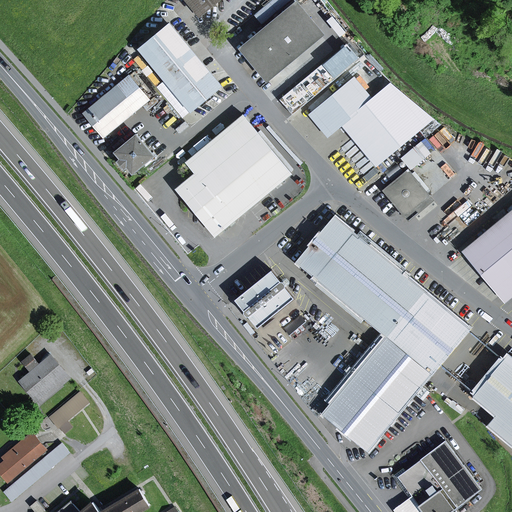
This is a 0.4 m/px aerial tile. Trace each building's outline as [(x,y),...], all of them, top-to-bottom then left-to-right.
[(189,0),(202,17),(224,0),(189,0)] [(305,2),(245,49),(273,84),(333,36),(305,2)] [(195,55),(170,25),(136,52),(161,83),(195,55)] [(195,55),(161,83),(189,118),(223,91),(195,55)] [(348,66),(337,55),(323,70),(334,81),(348,66)] [(351,70),(306,106),(331,138),(376,103),(351,70)] [(131,75),(83,113),(104,139),(152,101),(131,75)] [(218,235),(298,171),(252,113),(190,163),(200,175),(182,189),(218,235)] [(418,125),(427,136),(442,125),(434,114),(418,125)] [(134,135),(111,153),(131,177),(153,160),(134,135)] [(413,169),(438,148),(428,136),(403,158),(413,169)] [(405,171),(381,190),(403,217),(427,198),(405,171)] [(476,331),(338,216),(299,262),(387,335),(321,414),(372,456),(476,331)] [(511,216),(468,251),(510,304),(511,302),(511,216)] [(273,273),(236,301),(258,331),(296,302),(273,273)] [(297,340),(314,327),(305,315),(288,328),(297,340)] [(28,373),(17,382),(37,406),(70,380),(50,355),(38,365),(30,355),(20,363),(28,373)] [(511,358),(479,398),(502,417),(495,426),(511,439),(511,358)] [(80,392),(48,418),(58,430),(59,429),(67,422),(90,403),(80,392)] [(67,422),(59,429),(65,435),(73,428),(67,422)] [(0,475),(7,484),(47,451),(34,434),(31,436),(30,435),(0,458),(1,459),(0,459),(0,475)] [(449,441),(398,479),(423,511),(456,511),(486,491),(449,441)] [(62,444),(2,492),(11,503),(71,454),(62,444)] [(146,511),(149,510),(137,491),(100,511),(96,511),(90,504),(81,511),(71,500),(56,511),(146,511)]
